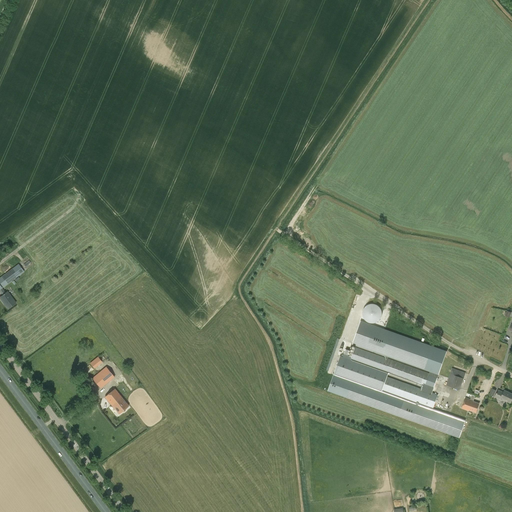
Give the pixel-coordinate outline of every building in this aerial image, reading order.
[(6,293),(2,288),(24,272),(18,264),(0,277),(0,292),(2,295),(0,296),(0,298),(8,309),(16,303),(7,292),(6,293)] [(432,392),(447,351),(360,320),(352,344),(373,351),(372,353),(356,347),(351,361),(338,355),(324,389),(460,438),(466,420),(433,409),(438,394),(432,392)] [(98,357),(90,363),(94,368),(102,362),(98,357)] [(100,388),(114,377),(106,367),(92,378),(100,388)] [(464,378),(466,373),(452,368),(446,385),(460,390),(464,378)] [(129,406),(114,389),(105,396),(119,414),(129,406)] [(511,394),(504,390),(504,392),(498,389),(495,397),(502,400),(503,399),(511,403),(511,399),(511,394)] [(472,395),(470,400),(465,398),(462,408),(469,411),(469,410),(476,413),(479,403),(473,401),(474,401),(475,396),(472,395)]
